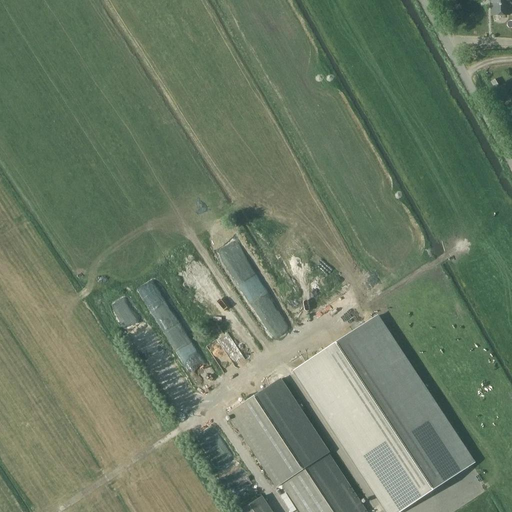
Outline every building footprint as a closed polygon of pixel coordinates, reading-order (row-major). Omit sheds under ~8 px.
[(511,0),(492,0),(492,1),(493,1),(494,16),(510,15),(509,6),(511,5),(511,0)] [(220,253),(266,327),(280,319),(233,244),(220,253)] [(347,313),(368,299),(357,283),(336,298),(347,313)] [(212,379),(155,284),(142,292),(199,387),(212,379)] [(295,370),(388,511),(399,511),(473,464),(376,317),(295,370)] [(277,488),(282,484),(300,511),(365,511),(328,454),(280,381),(228,415),(277,488)] [(271,511),(262,497),(239,511),(271,511)]
